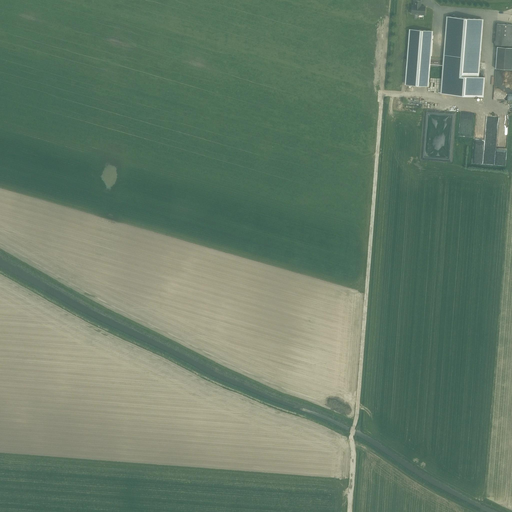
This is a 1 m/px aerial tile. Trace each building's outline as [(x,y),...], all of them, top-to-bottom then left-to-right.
[(412,5),(411,14),(425,15),(426,6),(421,6),(421,1),(414,0),(414,5),(412,5)] [(446,16),(440,94),(483,97),(485,77),(479,76),(483,19),(446,16)] [(511,36),(511,24),(497,24),(495,45),(511,47),(511,36)] [(409,29),(405,84),(429,86),(433,31),(409,29)] [(511,47),(497,47),(495,69),(511,70),(511,64),(511,47)]
